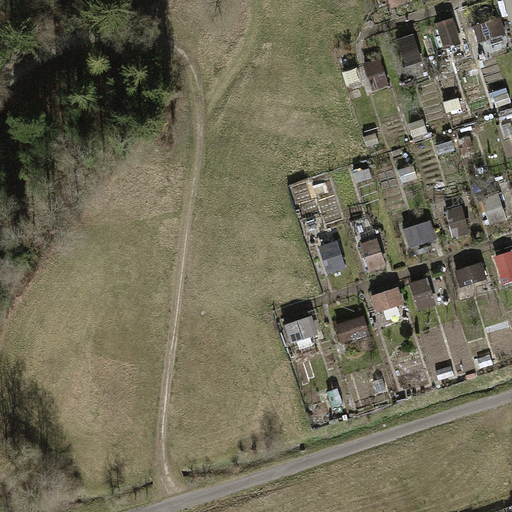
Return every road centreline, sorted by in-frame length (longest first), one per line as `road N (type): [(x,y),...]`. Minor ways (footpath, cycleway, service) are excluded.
road 1 (track): [(0,82),(52,48),(139,30),(168,41),(193,79),(196,161),(165,424),(177,504)]
road 2 (track): [(177,504),(511,393)]
